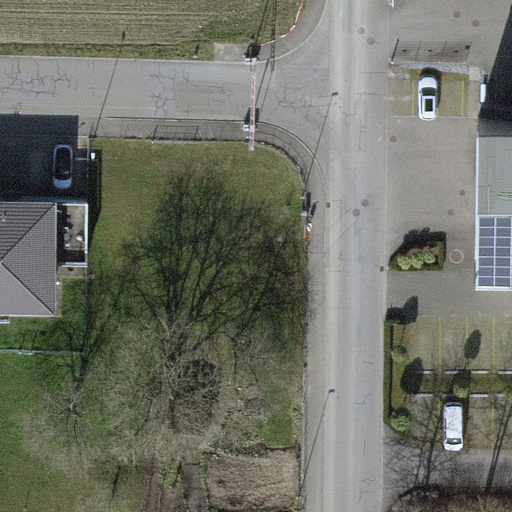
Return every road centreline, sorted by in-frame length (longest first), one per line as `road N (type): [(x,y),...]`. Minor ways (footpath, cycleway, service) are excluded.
road 1 (unclassified): [(358,103),(354,511)]
road 2 (residential): [(0,93),(358,103)]
